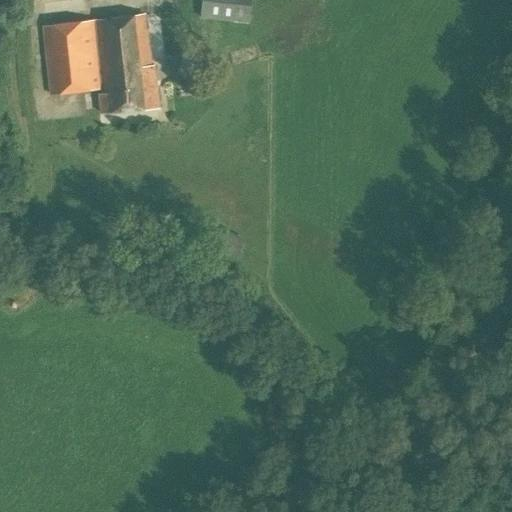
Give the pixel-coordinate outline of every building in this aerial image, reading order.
[(250,23),(252,0),(202,0),(201,18),(250,23)] [(101,94),(103,113),(158,108),(154,65),(150,66),(145,16),(97,21),(105,93),(101,94)] [(51,95),(102,89),(95,20),(43,26),(51,95)] [(173,71),(197,68),(195,54),(171,57),(173,71)] [(240,238),(233,234),(226,236),(222,243),(224,250),(231,254),(238,252),(242,245),(240,238)]
